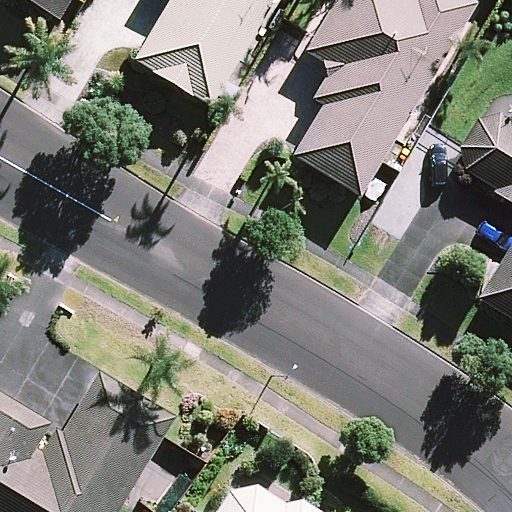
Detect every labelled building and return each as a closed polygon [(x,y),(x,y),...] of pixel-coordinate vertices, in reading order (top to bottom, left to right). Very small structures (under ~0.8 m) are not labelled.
[(25,0),(55,17),(65,0),(25,0)] [(208,107),(232,65),(244,72),(280,13),(267,6),(271,0),(168,0),(132,62),(208,107)] [(332,0),(302,51),(326,66),(307,97),(320,106),(290,156),(357,196),(474,4),(467,0),(332,0)] [(511,120),(510,124),(502,120),(481,122),(463,151),(467,173),(469,176),(511,203),(511,256),(483,303),(511,320),(511,120)] [(56,434),(0,400),(0,511),(113,511),(170,417),(123,388),(94,371),(56,434)] [(285,506),(232,474),(208,511),(320,511),(317,509),(312,507),(308,506),(303,505),(298,504),(294,505),(289,505),(285,506)]
